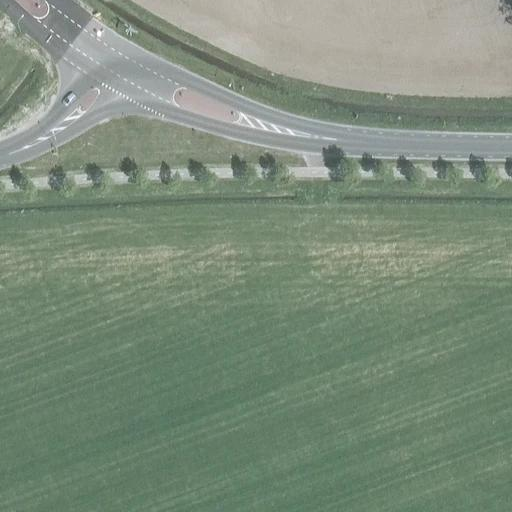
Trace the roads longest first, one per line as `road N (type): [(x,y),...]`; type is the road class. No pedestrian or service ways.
road 1 (secondary): [(511,149),(313,147),(173,103),(121,73)]
road 2 (tertiary): [(121,73),(69,121),(0,159)]
road 3 (secondary): [(121,73),(15,0)]
